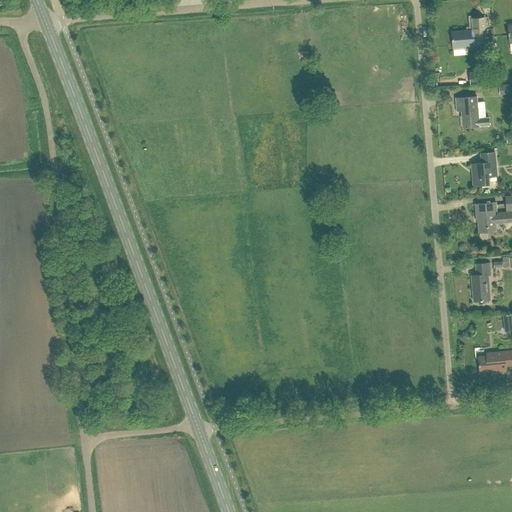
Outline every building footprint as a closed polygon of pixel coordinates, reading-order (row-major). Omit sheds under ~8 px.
[(486,28),(485,17),(472,18),(473,30),(451,31),(453,47),(488,45),(487,28),(486,28)] [(492,83),(491,70),(469,71),(470,84),(492,83)] [(479,118),(477,96),(456,98),(457,111),(462,110),(463,127),(489,125),(489,117),(479,118)] [(497,176),(495,152),(481,153),(482,162),(472,163),(474,185),(489,184),(489,176),(497,176)] [(496,209),(496,202),(475,203),(477,218),(478,218),(479,232),(496,231),(495,223),(511,221),(511,219),(511,211),(497,212),(497,214),(495,214),(494,209),(496,209)] [(491,275),(490,262),(476,264),(476,274),(471,275),(474,301),(490,299),(488,275),(491,275)] [(511,315),(502,316),(503,327),(511,326),(511,315)] [(511,350),(503,351),(503,350),(486,351),(486,355),(478,356),(480,373),(506,370),(505,365),(511,364),(511,350)]
